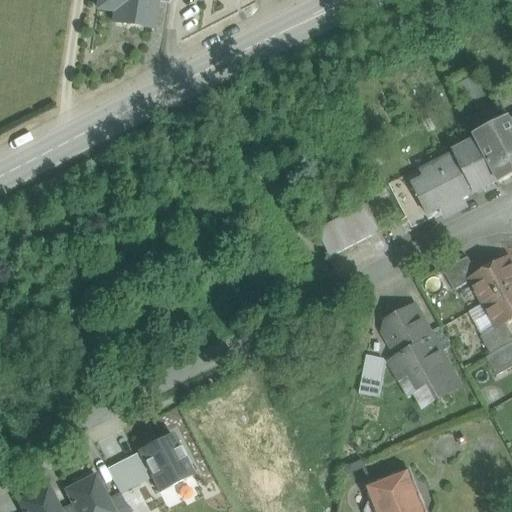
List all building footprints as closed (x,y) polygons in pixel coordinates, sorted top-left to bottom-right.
[(99,0),(98,10),(125,14),(124,26),(152,30),(156,3),(156,0),(99,0)] [(479,76),(457,86),(468,108),(490,98),(479,76)] [(508,123),(479,138),(479,139),(476,139),(478,142),(454,154),(455,155),(474,194),(498,182),(499,185),(502,183),(511,177),(511,124),(511,125),(511,124),(510,122),(508,123)] [(427,182),(414,189),(427,214),(469,192),(471,196),(474,194),(455,155),(448,158),(454,168),(427,182)] [(454,168),(448,158),(421,172),(427,182),(454,168)] [(368,206),(315,232),(329,259),(381,233),(368,206)] [(468,259),(443,272),(455,292),(457,290),(471,282),(471,281),(478,277),(468,259)] [(478,277),(471,281),(471,282),(457,290),(470,314),(485,306),(484,305),(511,289),(511,265),(509,259),(478,277)] [(511,289),(484,305),(485,306),(498,329),(498,330),(506,325),(511,321),(511,289)] [(420,349),(434,341),(431,336),(415,309),(386,325),(384,333),(394,350),(414,339),(420,349)] [(498,330),(498,329),(481,338),(491,356),(511,344),(511,336),(506,325),(498,330)] [(441,354),(451,348),(441,331),(431,336),(434,341),(441,354)] [(434,341),(420,349),(392,365),(400,378),(408,374),(417,390),(429,383),(437,399),(459,387),(441,354),(434,341)] [(511,344),(491,356),(487,359),(497,377),(511,368),(511,344)] [(367,360),(360,395),(378,398),(385,363),(367,360)] [(172,436),(139,454),(152,479),(160,494),(193,477),(191,474),(194,472),(181,448),(179,449),(172,436)] [(152,479),(139,454),(107,471),(120,495),(152,479)] [(421,510),(422,511),(427,511),(410,470),(364,488),(370,503),(365,511),(370,511),(373,505),(375,504),(369,490),(408,475),(415,493),(412,499),(416,507),(421,510)] [(408,475),(369,490),(375,504),(373,505),(370,511),(422,511),(421,510),(416,507),(412,499),(415,493),(408,475)] [(114,511),(108,501),(96,476),(65,492),(72,506),(75,511),(114,511)] [(60,511),(48,487),(17,503),(21,511),(60,511)] [(128,511),(120,495),(108,501),(114,511),(128,511)]
